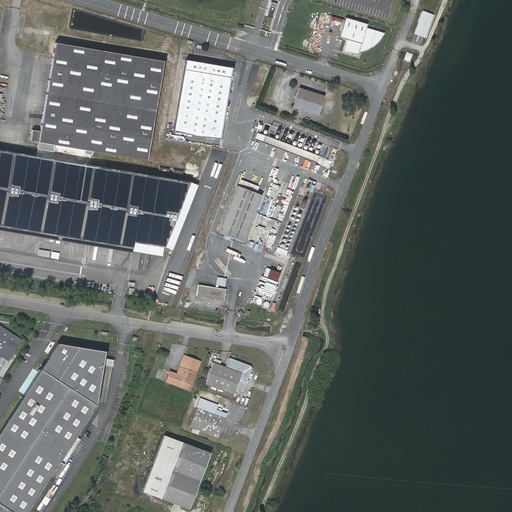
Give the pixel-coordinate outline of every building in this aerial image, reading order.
[(271,2),(267,16),(273,17),(277,4),(271,2)] [(435,15),(423,10),(415,33),(427,38),(435,15)] [(360,49),(367,51),(368,51),(370,50),(371,49),(373,48),(374,48),(376,46),(377,45),(378,44),(379,43),(381,42),(382,40),(383,39),(384,37),(384,36),(385,33),(367,27),(368,24),(346,17),(340,37),(348,39),(344,50),(358,54),(359,53),(360,49)] [(146,158),(159,62),(56,44),(41,132),(30,130),(28,139),(38,140),(35,157),(0,150),(0,224),(49,233),(48,238),(65,241),(66,237),(123,247),(122,252),(133,254),(133,250),(134,243),(165,249),(190,182),(89,166),(92,150),(146,158)] [(415,56),(408,53),(405,61),(412,63),(415,56)] [(187,60),(175,131),(220,139),(232,68),(187,60)] [(325,95),(300,88),(294,107),(318,115),(325,95)] [(258,133),(256,140),(317,163),(320,156),(258,133)] [(263,197),(237,186),(219,232),(246,242),(263,197)] [(49,233),(0,224),(0,230),(48,238),(49,233)] [(66,237),(65,241),(122,252),(123,247),(66,237)] [(164,255),(165,249),(134,243),(133,250),(164,255)] [(277,247),(275,251),(286,255),(288,251),(277,247)] [(139,264),(140,256),(132,256),(131,263),(139,264)] [(281,273),(267,267),(264,276),(278,281),(281,273)] [(216,285),(225,287),(227,278),(217,277),(216,285)] [(225,289),(199,285),(197,294),(224,298),(225,289)] [(0,353),(9,359),(22,340),(0,325),(0,353)] [(58,344),(0,433),(0,504),(11,511),(28,511),(97,406),(106,353),(58,344)] [(177,373),(170,371),(166,382),(190,391),(201,362),(184,355),(177,373)] [(228,367),(215,363),(207,384),(236,395),(238,389),(244,392),(254,367),(231,358),(228,367)] [(226,418),(213,413),(209,411),(198,407),(191,426),(219,437),(226,418)] [(212,453),(165,435),(144,492),(190,509),(212,453)]
